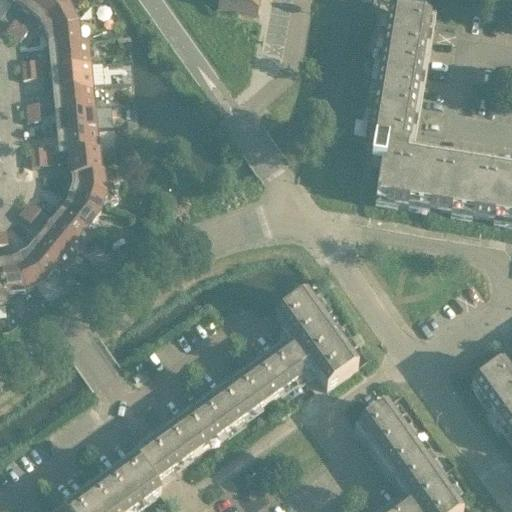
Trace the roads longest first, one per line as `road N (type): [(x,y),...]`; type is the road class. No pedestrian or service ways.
road 1 (residential): [(309,225),(489,257),(506,282),(497,309),(413,365)]
road 2 (residential): [(309,225),(235,121),(291,65),(301,0)]
road 3 (residential): [(66,326),(173,251),(262,225),(309,225)]
road 4 (residential): [(413,365),(388,373),(321,421),(365,484),(326,511)]
road 5 (residential): [(413,365),(309,225)]
road 6 (residential): [(0,510),(131,415)]
road 7 (residential): [(508,496),(413,365)]
road 8 (residential): [(131,415),(256,324)]
road 9 (residential): [(0,192),(13,176),(0,62)]
road 10 (residential): [(511,62),(460,53),(448,123)]
